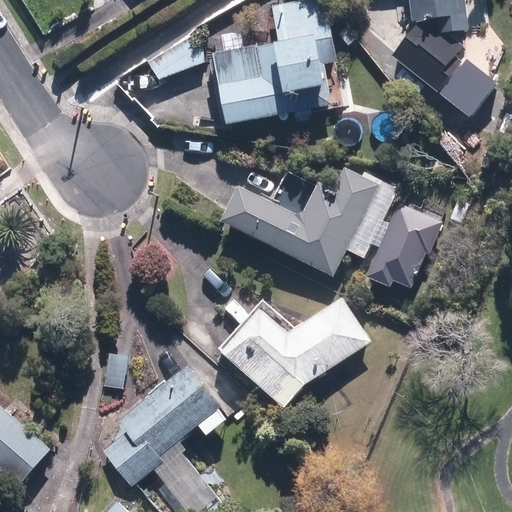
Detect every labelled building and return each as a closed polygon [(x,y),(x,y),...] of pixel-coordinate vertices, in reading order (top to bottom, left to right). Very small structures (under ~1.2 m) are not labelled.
[(217,55),(231,126),(336,105),(328,66),(342,63),(329,0),(301,0),(276,5),(284,42),(217,55)] [(466,47),(450,35),(470,33),(466,0),(413,0),(416,24),(419,25),(393,62),(441,95),(464,61),(459,57),(466,47)] [(163,81),(207,63),(196,38),(153,56),(163,81)] [(337,277),(384,181),(348,164),(334,193),(289,171),(275,202),(242,186),(224,223),(337,277)] [(375,343),(346,297),(297,328),(266,301),(223,349),(287,408),(313,382),(375,343)] [(131,355),(113,353),(110,386),(128,388),(131,355)] [(180,443),(203,425),(213,437),(231,423),(220,410),(230,403),(196,361),(122,422),(126,428),(103,447),(136,487),(156,471),(167,484),(159,491),(176,511),(204,511),(224,496),(180,443)] [(0,402),(0,471),(21,489),(55,449),(0,402)] [(12,495),(0,510),(0,511),(39,511),(31,509),(12,495)] [(132,511),(121,502),(112,511),(132,511)]
